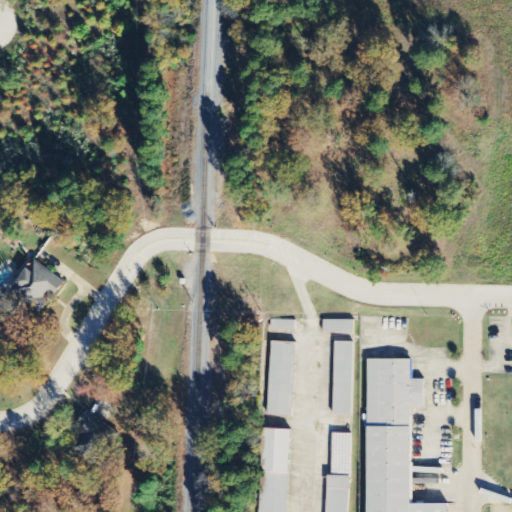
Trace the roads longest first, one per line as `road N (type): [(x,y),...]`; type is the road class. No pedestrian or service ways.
road 1 (residential): [(288,255),(378,295),(511,297)]
road 2 (residential): [(473,297),(472,511)]
road 3 (residential): [(0,424),(45,404),(129,269)]
road 4 (residential): [(288,255),(266,239),(170,233),(141,244),(129,269)]
road 5 (residential): [(129,269),(177,245),(288,255)]
